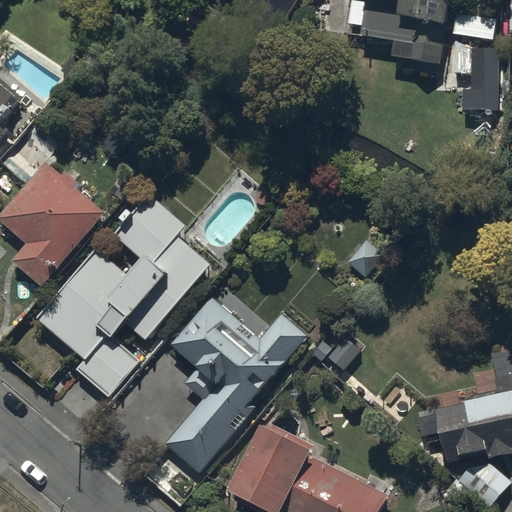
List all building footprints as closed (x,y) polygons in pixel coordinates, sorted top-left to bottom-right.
[(248,0),(284,21),(296,0),(248,0)] [(398,0),(398,7),(366,1),(361,33),(393,38),(391,52),(441,60),(451,0),(398,0)] [(497,16),(456,11),(453,31),(494,36),(497,16)] [(457,71),(471,71),(471,86),(461,86),(461,108),(504,108),(504,90),(494,90),(494,47),(475,47),(475,44),(457,44),(457,71)] [(0,138),(11,125),(5,120),(22,99),(0,80),(0,138)] [(82,181),(65,167),(62,171),(48,160),(1,217),(30,240),(15,259),(45,284),(107,209),(79,185),(82,181)] [(121,264),(98,246),(41,315),(89,354),(78,367),(113,396),(143,359),(113,334),(126,319),(149,338),(213,261),(180,234),(189,224),(151,193),(136,211),(131,207),(124,215),(129,218),(116,234),(134,249),(121,264)] [(260,337),(212,294),(171,341),(200,367),(185,383),(203,398),(165,440),(201,472),(258,407),(250,399),(307,333),(283,312),(260,337)] [(511,481),(511,480),(490,457),(511,453),(511,373),(496,376),(498,386),(437,396),(447,461),(479,456),(459,479),(490,505),(511,481)] [(312,442),(262,418),(229,486),(275,508),(272,511),(378,511),(388,492),(307,453),(312,442)]
